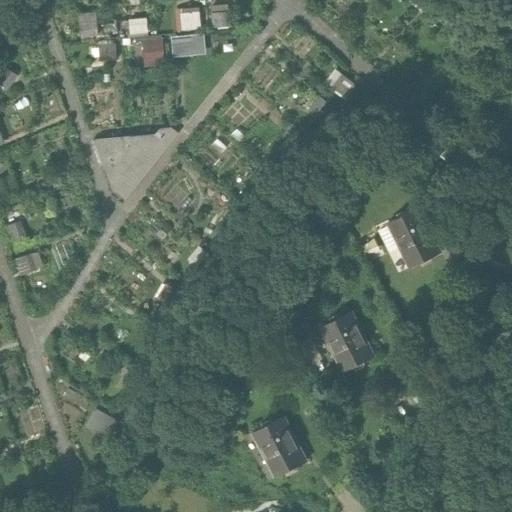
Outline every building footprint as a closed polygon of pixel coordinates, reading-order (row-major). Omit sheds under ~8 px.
[(177,11),(177,30),(198,30),(197,10),(177,11)] [(141,17),(124,18),(125,34),(142,33),(141,17)] [(168,36),(169,57),(203,56),(203,35),(168,36)] [(342,100),(354,88),(337,70),(325,82),(342,100)] [(154,136),(96,141),(112,190),(125,199),(177,134),(170,129),(159,130),(154,136)] [(418,208),(388,223),(410,268),(441,253),(418,208)] [(511,253),(499,247),(489,266),(511,277),(511,253)] [(351,312),(320,327),(343,372),(373,357),(351,312)] [(283,417),(253,432),(275,477),(305,462),(283,417)]
